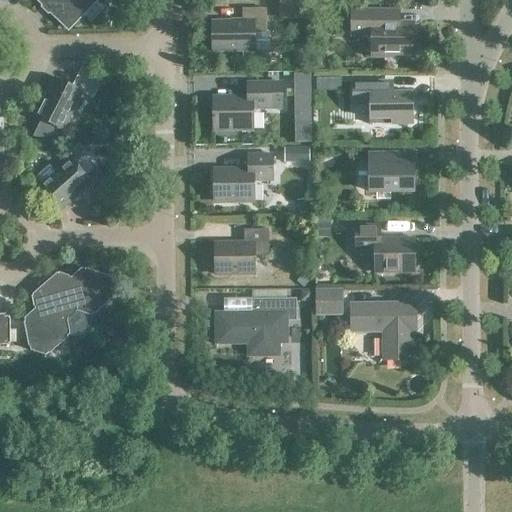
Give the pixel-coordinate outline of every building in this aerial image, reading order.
[(68,29),(96,0),(37,0),(44,6),(47,3),(52,8),(49,11),(68,29)] [(311,0),(279,0),(279,19),(311,19),(311,0)] [(212,52),(255,52),(254,34),(266,34),(266,9),(242,9),(242,22),(212,22),(212,52)] [(392,21),(392,10),(351,9),(351,30),(365,30),(365,39),(368,43),(372,43),(372,57),(384,57),(384,61),(387,64),(395,64),(399,61),(399,57),(412,57),(412,24),(395,24),(392,21)] [(61,130),(63,131),(81,93),(93,99),(103,79),(81,68),(72,88),(54,79),(35,117),(42,120),(33,137),(57,139),(61,130)] [(310,76),(295,76),(295,94),(310,94),(310,76)] [(391,125),(413,125),(413,94),(385,94),(384,82),(352,83),(353,93),(353,107),(369,106),(370,120),(391,120),(391,125)] [(282,109),(282,83),(247,84),(247,98),(213,99),(213,122),(216,126),(217,131),(253,130),(253,114),(257,109),(282,109)] [(309,148),(285,148),(285,162),(309,162),(309,148)] [(369,192),(414,192),(414,190),(411,190),(411,179),(414,179),(413,165),(412,165),(412,166),(394,166),(394,154),(369,154),(369,192)] [(248,170),(214,171),(214,194),(217,198),(217,203),(254,202),(254,186),(258,181),(273,181),(273,156),(248,156),(248,170)] [(50,165),(37,177),(43,185),(39,189),(59,211),(78,194),(88,205),(108,187),(94,172),(86,178),(70,161),(56,173),(50,165)] [(330,219),(317,219),(317,238),(330,238),(330,219)] [(411,267),(415,264),(414,240),(380,241),(380,226),(355,227),(355,252),(370,252),(375,256),(375,273),(411,272),(411,267)] [(215,275),(255,275),(254,255),(269,255),(269,230),(244,230),(244,244),(214,245),(215,275)] [(77,312),(91,317),(115,295),(112,279),(81,269),(70,278),(57,274),(32,295),(35,309),(24,319),(30,351),(45,356),(70,335),(67,320),(77,312)] [(341,291),(317,291),(317,315),(341,315),(341,291)] [(312,293),(301,293),(301,303),(312,303),(312,293)] [(279,341),(287,341),(287,322),(296,322),(296,299),(262,300),(262,313),(262,317),(252,317),(252,313),(215,313),(216,345),(252,345),(252,358),(280,357),(279,341)] [(411,332),(415,332),(415,304),(351,305),(351,333),(383,332),(384,360),(412,360),(411,332)] [(10,321),(0,320),(0,346),(10,346),(10,321)] [(263,373),(252,373),(252,384),(263,384),(263,373)]
